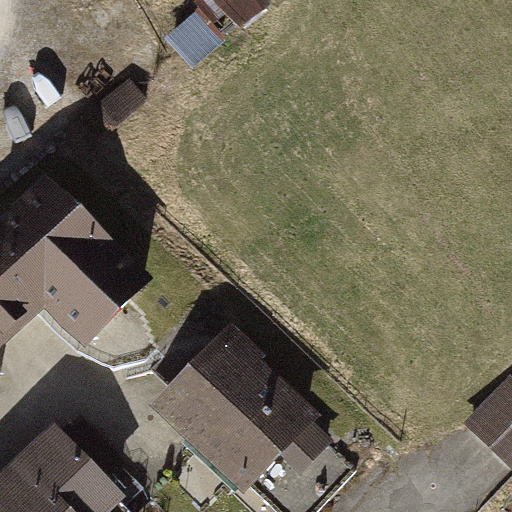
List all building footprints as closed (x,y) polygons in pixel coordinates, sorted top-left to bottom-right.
[(270,6),(263,0),(217,0),(174,44),(204,73),(270,6)] [(147,114),(127,91),(91,123),(111,146),(147,114)] [(55,197),(0,243),(0,342),(30,317),(74,368),(148,305),(55,197)] [(308,421),(217,340),(148,418),(239,499),(308,421)] [(511,384),(506,379),(458,428),(509,476),(511,472),(511,384)] [(115,511),(47,438),(0,481),(0,511),(115,511)]
